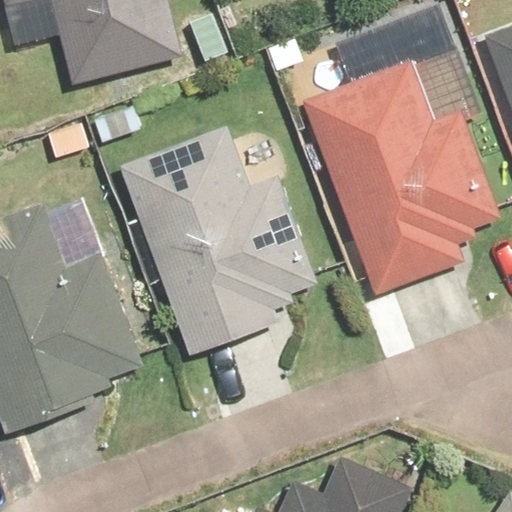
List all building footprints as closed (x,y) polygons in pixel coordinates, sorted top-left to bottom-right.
[(179,43),(166,0),(0,0),(0,9),(1,12),(41,1),(62,76),(179,43)] [(511,25),(482,36),(511,121),(511,25)] [(412,58),(304,96),(373,290),(470,255),(463,234),(498,221),(458,108),(433,116),(412,58)] [(116,161),(182,347),(324,297),(278,168),(245,180),(224,123),(116,161)] [(0,216),(0,427),(133,380),(66,193),(0,216)] [(406,511),(427,465),(377,444),(244,496),(237,511),(406,511)] [(511,511),(511,490),(501,484),(484,511),(511,511)]
